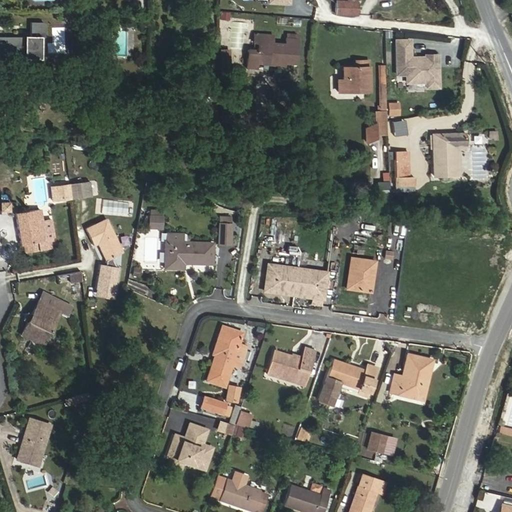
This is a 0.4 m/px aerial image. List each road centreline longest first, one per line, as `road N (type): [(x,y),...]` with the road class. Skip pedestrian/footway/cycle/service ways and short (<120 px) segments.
road 1 (residential): [(146,511),(134,492),(196,314),(209,303),(492,348)]
road 2 (secondary): [(492,348),(441,511)]
